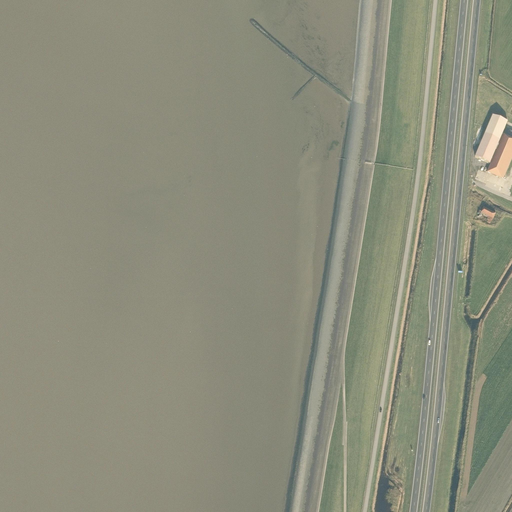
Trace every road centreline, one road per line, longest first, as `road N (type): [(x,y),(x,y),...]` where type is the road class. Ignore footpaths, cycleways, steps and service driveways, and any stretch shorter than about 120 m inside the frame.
road 1 (unclassified): [(362,511),(416,174),(433,0)]
road 2 (trunk): [(424,511),(479,0)]
road 3 (trunk): [(464,0),(411,511)]
